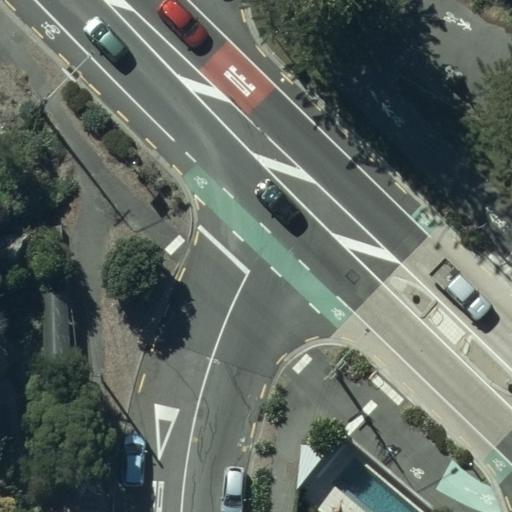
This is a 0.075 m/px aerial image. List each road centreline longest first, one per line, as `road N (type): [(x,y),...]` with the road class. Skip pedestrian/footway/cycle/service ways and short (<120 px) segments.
road 1 (residential): [(317,203),(247,273),(235,300),(196,415),(182,511)]
road 2 (secondary): [(116,0),(317,203)]
road 3 (secondary): [(317,203),(511,393)]
